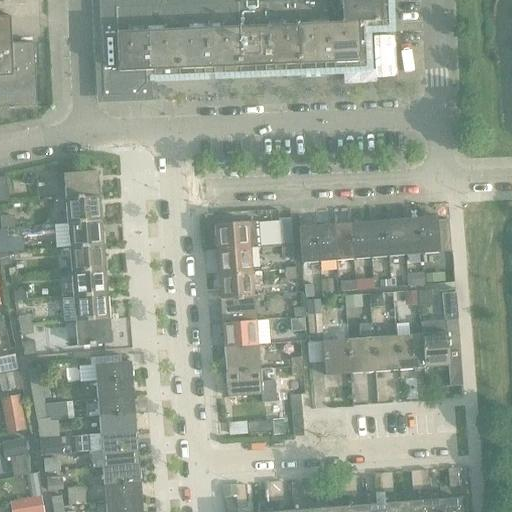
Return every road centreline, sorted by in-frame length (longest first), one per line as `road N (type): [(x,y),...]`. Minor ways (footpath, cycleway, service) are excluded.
road 1 (residential): [(199,511),(173,194)]
road 2 (residential): [(168,129),(438,119)]
road 3 (residential): [(173,194),(441,181)]
road 4 (residential): [(86,134),(77,0)]
